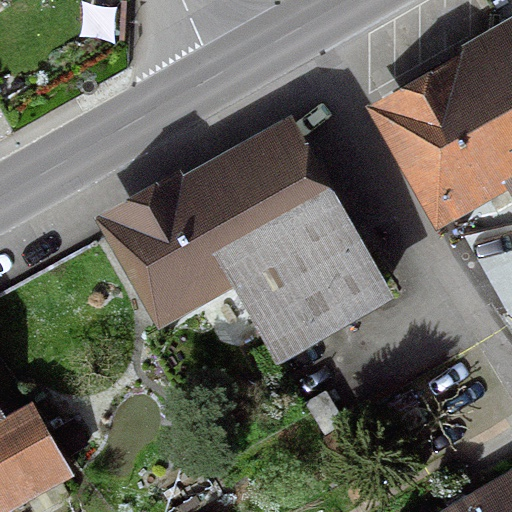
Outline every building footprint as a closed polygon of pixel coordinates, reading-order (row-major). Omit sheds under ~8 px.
[(511,49),(394,116),(439,195),(489,166),(496,179),(510,172),(511,175),(511,49)] [(161,301),(225,264),(275,352),(381,291),(289,130),(119,227),(161,301)] [(325,433),(344,421),(325,389),(305,401),(325,433)] [(42,425),(0,450),(0,510),(69,470),(42,425)] [(511,511),(511,478),(455,511),(511,511)]
